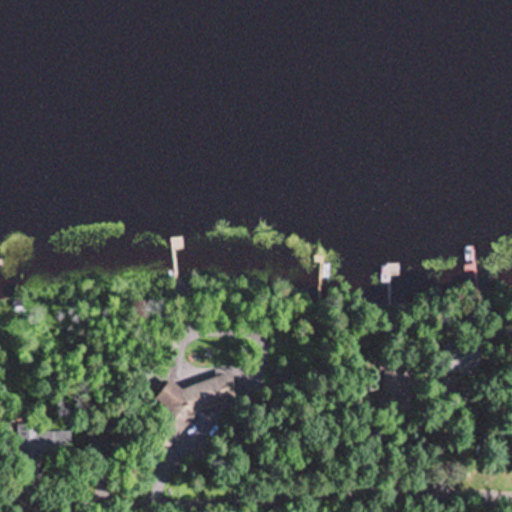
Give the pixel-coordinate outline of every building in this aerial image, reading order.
[(446,375),(481,373),(479,348),(445,351),(446,375)] [(400,375),(381,373),(379,400),(398,402),(400,375)] [(213,409),(239,402),(232,375),(177,390),(176,388),(156,394),(169,444),(219,430),(213,409)] [(17,465),(39,465),(39,455),(71,455),(71,428),(17,429),(17,465)] [(107,463),(112,442),(91,437),(86,458),(107,463)]
